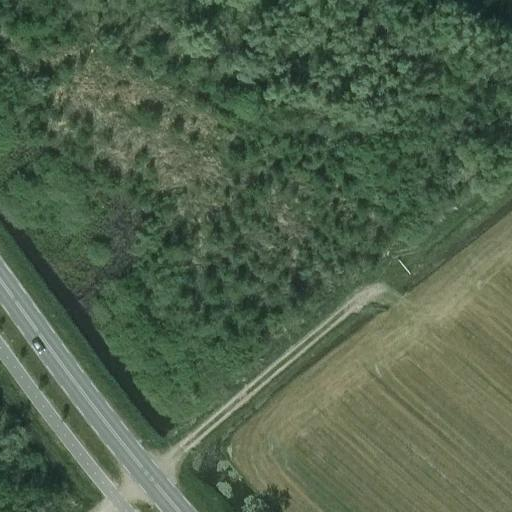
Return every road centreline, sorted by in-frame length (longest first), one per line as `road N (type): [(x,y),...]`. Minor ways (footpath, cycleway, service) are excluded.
road 1 (track): [(511,177),(93,511)]
road 2 (secondary): [(172,511),(0,290)]
